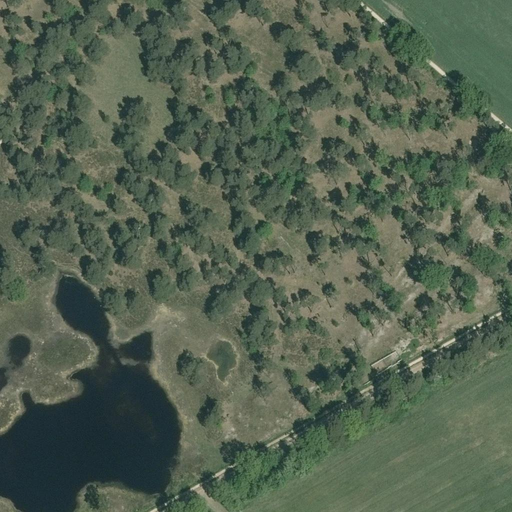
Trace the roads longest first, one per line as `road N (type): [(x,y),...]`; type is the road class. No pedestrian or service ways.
road 1 (track): [(400,379),(350,292),(284,232),(240,170),(220,119),(218,72),(179,0)]
road 2 (track): [(511,316),(166,511)]
